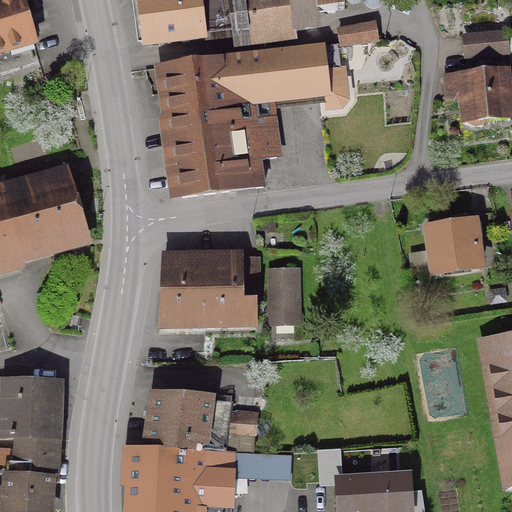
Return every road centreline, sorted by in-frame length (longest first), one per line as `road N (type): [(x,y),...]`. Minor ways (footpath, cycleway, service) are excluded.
road 1 (residential): [(128,223),(511,173)]
road 2 (residential): [(128,223),(92,441),(92,511)]
road 3 (residential): [(93,0),(128,223)]
